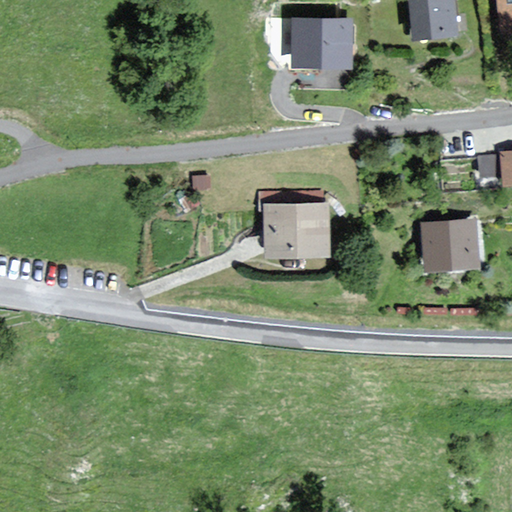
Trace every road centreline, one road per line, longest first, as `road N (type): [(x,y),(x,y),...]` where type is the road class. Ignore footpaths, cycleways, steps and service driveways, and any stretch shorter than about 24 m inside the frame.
road 1 (residential): [(0,178),(44,162),(511,115)]
road 2 (tertiary): [(511,348),(334,340),(0,295)]
